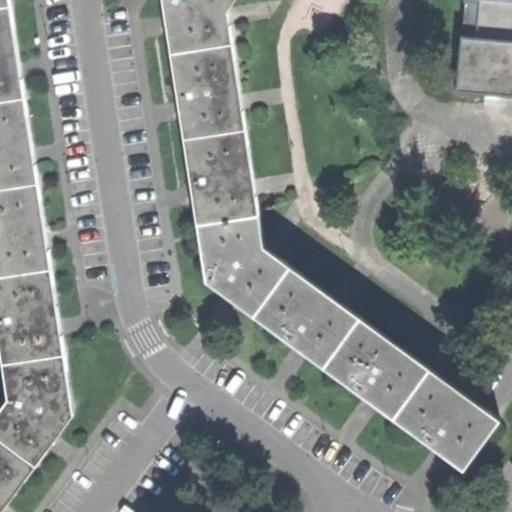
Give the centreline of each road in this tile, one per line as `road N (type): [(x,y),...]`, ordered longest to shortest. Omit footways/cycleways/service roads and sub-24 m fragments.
road 1 (residential): [(189,385),(146,340),(130,304),(82,0)]
road 2 (residential): [(349,511),(189,385)]
road 3 (residential): [(189,385),(95,511)]
